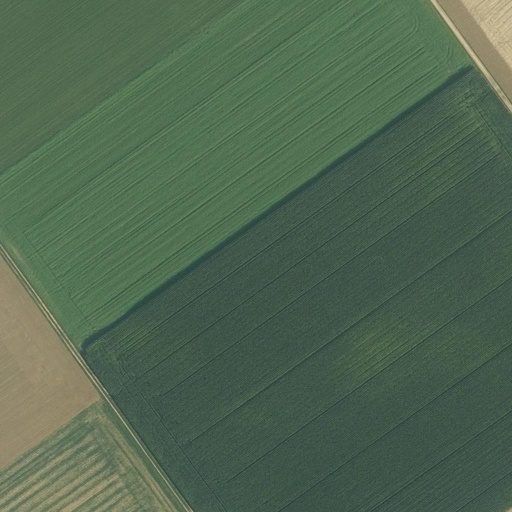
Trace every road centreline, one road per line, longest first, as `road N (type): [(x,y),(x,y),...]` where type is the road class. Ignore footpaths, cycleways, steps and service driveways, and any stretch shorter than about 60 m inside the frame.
road 1 (track): [(0,249),(189,511)]
road 2 (track): [(432,0),(511,110)]
